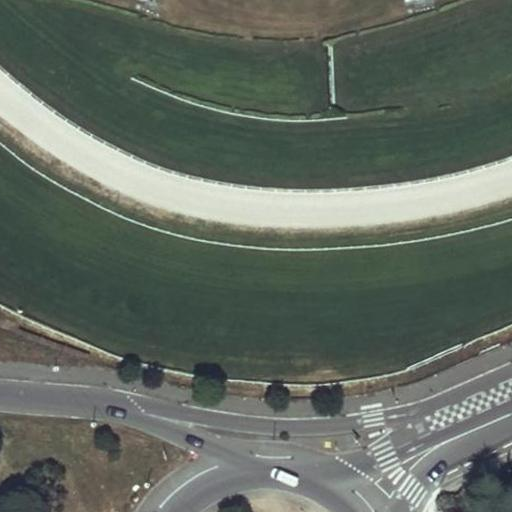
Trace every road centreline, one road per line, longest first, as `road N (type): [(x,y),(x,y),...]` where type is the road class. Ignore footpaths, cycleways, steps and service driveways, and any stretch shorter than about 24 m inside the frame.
road 1 (secondary): [(444,422),(415,415),(267,426),(118,408)]
road 2 (secondary): [(275,460),(214,449),(118,408)]
road 3 (secondary): [(444,422),(384,453),(307,468)]
road 4 (secondary): [(400,511),(430,471),(511,433)]
road 5 (secondary): [(275,460),(211,470),(157,511)]
